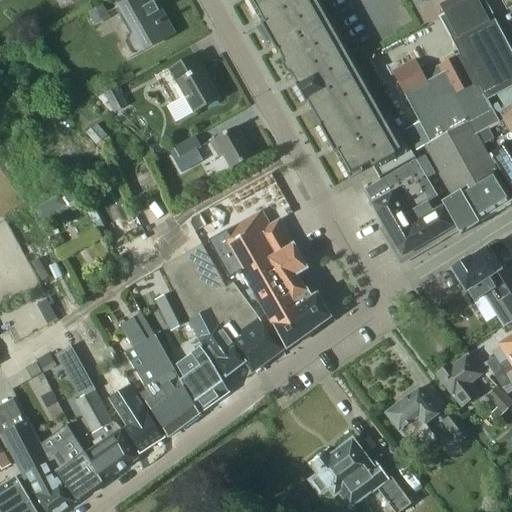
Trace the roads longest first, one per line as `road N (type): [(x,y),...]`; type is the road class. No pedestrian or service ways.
road 1 (unknown): [(0,372),(148,270),(219,203),(294,152)]
road 2 (residential): [(377,303),(209,0)]
road 3 (residential): [(99,505),(377,303)]
road 4 (residential): [(505,220),(377,303)]
